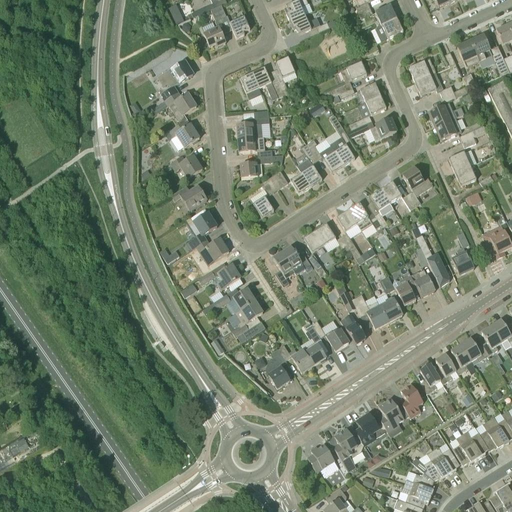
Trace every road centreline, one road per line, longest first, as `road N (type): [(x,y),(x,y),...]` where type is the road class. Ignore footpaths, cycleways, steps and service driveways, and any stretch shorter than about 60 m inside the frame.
road 1 (residential): [(416,137),(256,244),(242,240),(223,198),(214,84),(223,66),(261,50),(268,26),(257,0)]
road 2 (tertiary): [(235,434),(151,297),(114,203),(97,84),(103,0)]
road 3 (secondary): [(154,511),(0,291)]
road 4 (tertiary): [(274,450),(452,320)]
road 5 (tertiary): [(452,320),(266,435)]
road 6 (residential): [(416,137),(389,70),(394,57),(427,40)]
